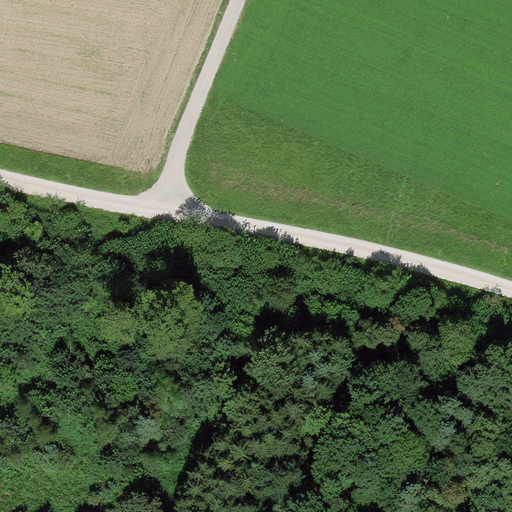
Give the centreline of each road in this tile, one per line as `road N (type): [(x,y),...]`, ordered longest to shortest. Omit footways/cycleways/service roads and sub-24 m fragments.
road 1 (track): [(0,179),(466,276),(511,294)]
road 2 (track): [(240,0),(162,217)]
